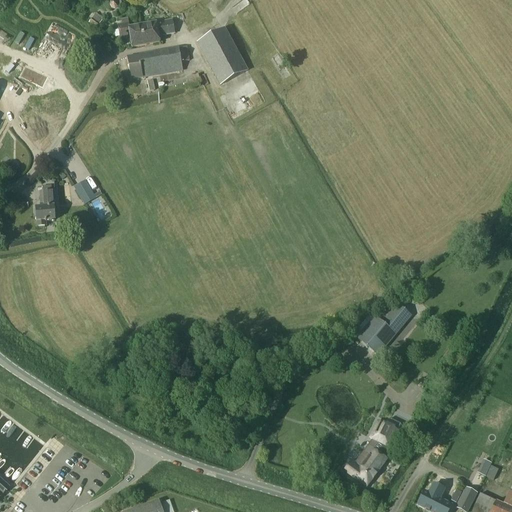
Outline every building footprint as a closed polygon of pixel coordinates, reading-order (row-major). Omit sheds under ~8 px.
[(94,16),(89,23),(97,29),(102,21),(94,16)] [(141,26),(144,47),(159,44),(158,37),(174,34),(172,21),(157,23),(141,26)] [(133,49),(144,47),(141,26),(129,29),(128,22),(122,23),(122,27),(118,28),(120,40),(130,38),(133,49)] [(196,44),(220,87),(248,72),(225,29),(196,44)] [(179,49),(127,58),(131,81),(183,71),(181,63),(189,62),(187,47),(179,49)] [(153,81),(147,82),(149,93),(155,91),(153,81)] [(15,171),(20,167),(15,163),(11,167),(15,171)] [(74,189),(82,203),(95,196),(92,190),(94,189),(89,180),(74,189)] [(40,193),(41,208),(36,208),(37,223),(36,223),(37,227),(46,227),(46,222),(55,221),(54,207),(56,207),(55,192),(40,193)] [(357,338),(357,339),(378,357),(411,317),(397,306),(396,308),(395,307),(375,318),(374,318),(374,319),(357,338)] [(352,460),(344,472),(365,487),(366,488),(386,461),(378,455),(383,446),(389,449),(398,431),(401,425),(390,420),(387,426),(378,422),(369,439),(374,442),(357,464),(352,460)] [(485,461),(479,474),(486,477),(491,464),(485,461)] [(0,497),(8,488),(0,480),(0,497)] [(428,492),(420,504),(432,511),(446,511),(451,506),(442,500),(447,493),(437,486),(432,494),(428,492)] [(467,490),(457,510),(461,511),(466,511),(476,494),(467,490)] [(162,511),(159,502),(131,511),(162,511)] [(511,511),(511,509),(496,502),(491,511),(511,511)]
